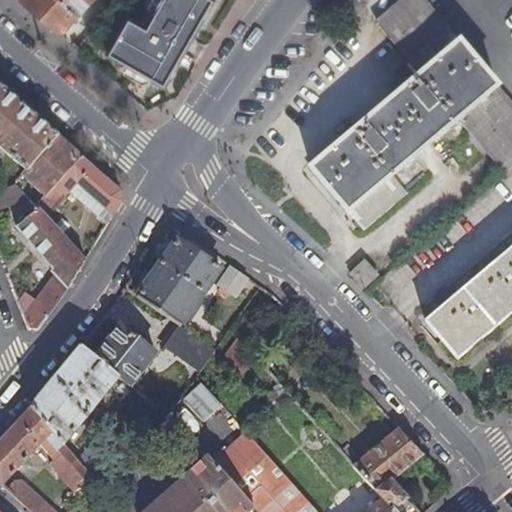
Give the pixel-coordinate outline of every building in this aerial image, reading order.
[(59,35),(91,0),(19,0),(46,24),(59,35)] [(159,0),(142,31),(124,22),(103,59),(159,90),(181,54),(176,50),(180,44),(185,47),(213,3),(206,0),(159,0)] [(500,175),(511,164),(511,107),(422,0),(399,0),(373,22),(417,75),(306,166),(357,228),(400,192),(386,175),(454,119),(500,175)] [(74,49),(86,37),(81,32),(69,44),(74,49)] [(0,150),(25,173),(55,134),(22,106),(0,85),(0,150)] [(20,179),(43,200),(82,159),(69,148),(55,134),(25,173),(20,179)] [(119,193),(82,159),(43,200),(54,209),(76,186),(112,218),(120,205),(119,193)] [(0,192),(0,211),(26,204),(14,188),(0,192)] [(54,209),(43,200),(39,205),(31,198),(26,204),(42,222),(54,209)] [(34,302),(21,318),(26,331),(36,332),(55,306),(74,279),(84,263),(42,222),(26,204),(19,211),(26,217),(13,231),(50,268),(50,274),(53,276),(34,302)] [(511,242),(420,319),(455,360),(510,315),(511,312),(511,242)] [(216,276),(172,245),(158,264),(202,295),(216,276)] [(374,278),(378,275),(364,260),(350,273),(353,276),(364,288),(374,278)] [(175,326),(179,328),(202,295),(158,264),(133,297),(175,326)] [(239,274),(234,270),(211,301),(227,312),(250,282),(239,274)] [(16,305),(21,318),(34,302),(24,294),(16,305)] [(175,326),(158,348),(185,368),(202,344),(179,328),(175,326)] [(117,380),(125,386),(149,356),(115,328),(89,358),(117,380)] [(241,380),(256,367),(236,345),(224,361),(241,380)] [(64,448),(112,387),(117,380),(89,358),(76,348),(63,366),(28,411),(64,448)] [(125,386),(117,380),(112,387),(123,396),(129,389),(125,386)] [(184,413),(195,399),(188,392),(175,403),(184,413)] [(287,400),(280,393),(266,405),(273,412),(287,400)] [(184,413),(192,422),(205,411),(195,399),(184,413)] [(0,440),(0,487),(37,448),(51,463),(47,468),(75,497),(80,492),(94,479),(79,463),(64,448),(28,411),(0,440)] [(423,456),(398,430),(353,471),(374,495),(394,486),(392,484),(423,456)] [(256,511),(314,511),(244,434),(211,463),(207,458),(160,499),(171,511),(250,511),(253,509),(256,511)] [(94,479),(109,463),(93,446),(79,463),(94,479)] [(358,463),(346,449),(338,456),(351,469),(358,463)] [(25,511),(49,511),(19,484),(14,485),(6,494),(25,511)] [(408,501),(395,488),(368,511),(396,511),(403,505),(408,501)] [(75,497),(66,511),(74,511),(84,495),(80,492),(75,497)] [(171,511),(160,499),(145,511),(171,511)] [(414,511),(416,510),(408,501),(403,505),(409,511),(414,511)]
